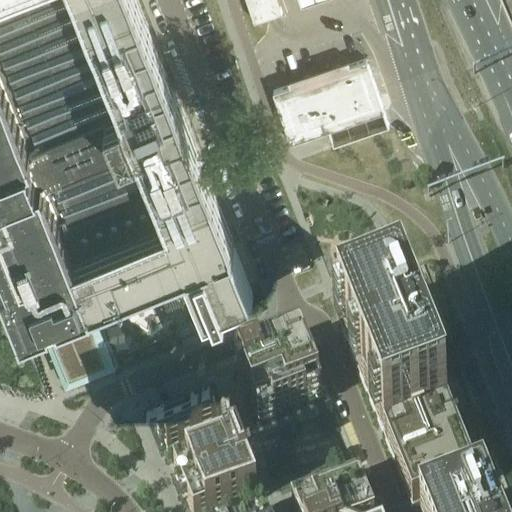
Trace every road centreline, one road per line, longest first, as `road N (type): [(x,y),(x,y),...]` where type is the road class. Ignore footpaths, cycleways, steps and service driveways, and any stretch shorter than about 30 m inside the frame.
road 1 (residential): [(299,320),(167,0)]
road 2 (trunk): [(426,95),(433,144),(511,376)]
road 3 (residential): [(66,460),(106,397),(299,320)]
road 4 (residential): [(299,320),(325,337),(395,511)]
road 5 (primary): [(426,95),(459,138),(511,246)]
road 6 (primary): [(511,147),(480,29)]
